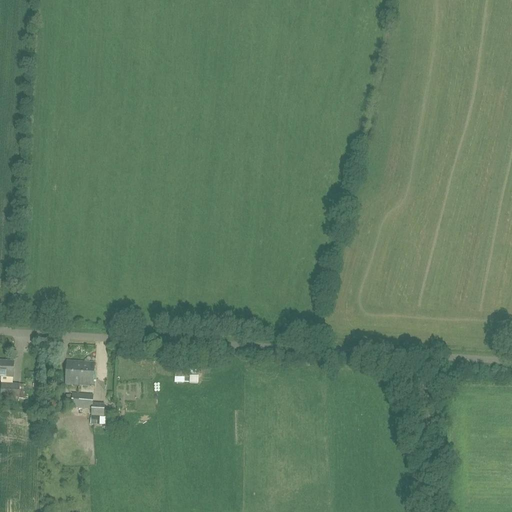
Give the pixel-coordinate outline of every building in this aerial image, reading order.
[(0,376),(12,377),(13,362),(0,361),(0,376)] [(189,378),(189,362),(175,361),(174,378),(189,378)] [(93,387),(95,363),(67,362),(65,385),(93,387)] [(0,399),(19,401),(20,385),(1,383),(0,399)] [(105,404),(96,404),(92,403),(93,395),(72,393),(71,408),(92,409),(91,416),(104,417),(105,404)]
